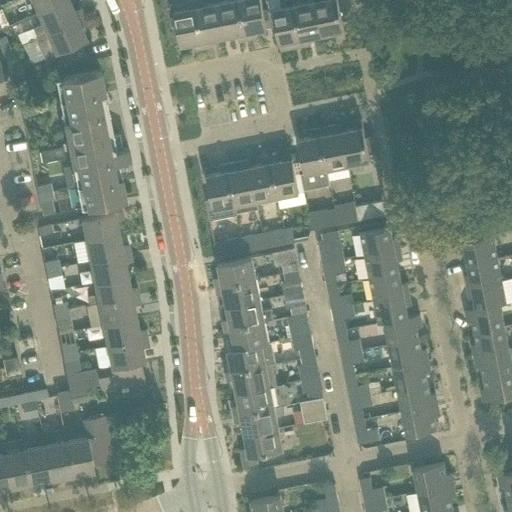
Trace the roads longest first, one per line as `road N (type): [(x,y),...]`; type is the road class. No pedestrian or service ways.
road 1 (residential): [(163,157),(287,128),(267,54),(147,81)]
road 2 (tertiary): [(195,430),(188,296),(163,157)]
road 3 (residential): [(217,487),(472,438)]
road 4 (residential): [(472,438),(425,227)]
